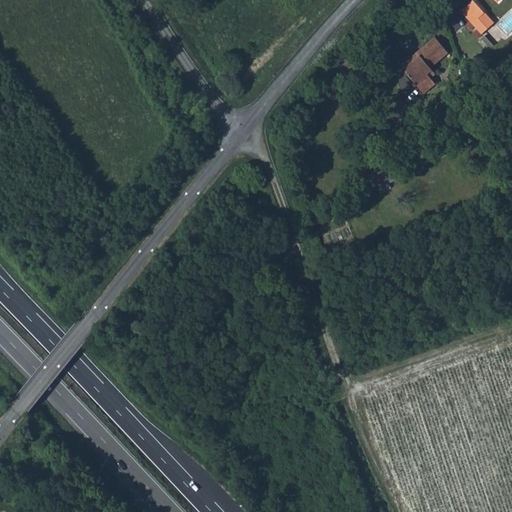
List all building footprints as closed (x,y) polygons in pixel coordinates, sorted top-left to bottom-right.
[(472,0),(464,10),(469,15),(485,7),(477,0),(472,0)] [(485,7),(469,15),(486,30),(494,21),(490,17),(489,18),(483,13),(487,9),(485,7)] [(494,21),(486,30),(487,31),(499,20),(487,9),(483,13),(489,18),(490,17),(494,21)] [(448,55),(434,39),(417,56),(420,59),(404,73),(424,96),(435,86),(433,83),(430,81),(427,77),(432,72),(430,70),(448,55)] [(420,59),(417,56),(401,69),(404,73),(420,59)] [(435,76),(432,72),(427,77),(430,81),(435,76)] [(385,166),(369,177),(381,194),(397,183),(385,166)]
